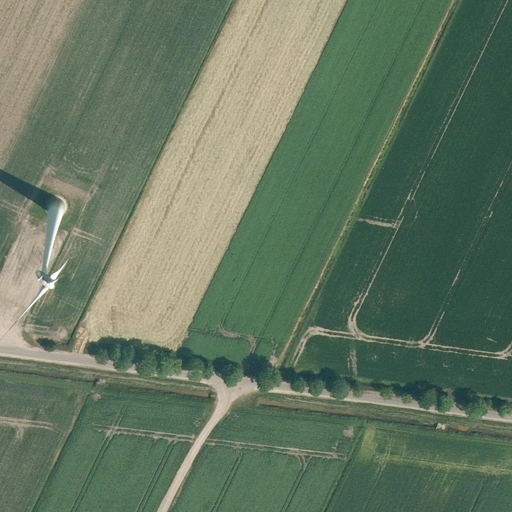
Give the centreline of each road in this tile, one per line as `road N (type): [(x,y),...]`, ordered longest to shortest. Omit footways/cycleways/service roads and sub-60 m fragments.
road 1 (unclassified): [(0,348),(511,417)]
road 2 (track): [(238,380),(197,436),(160,511)]
road 3 (track): [(7,349),(62,230)]
